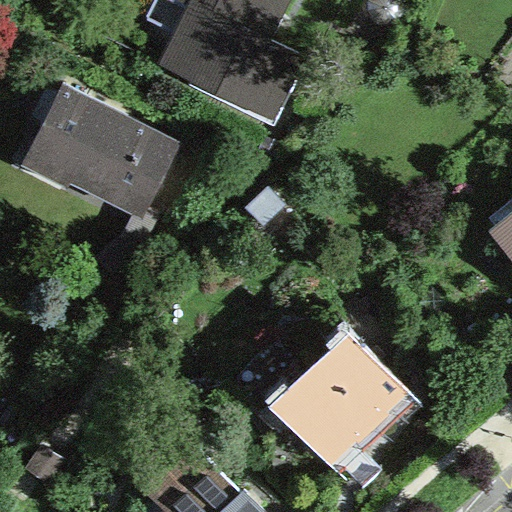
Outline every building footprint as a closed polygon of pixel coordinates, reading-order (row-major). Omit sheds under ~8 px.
[(165,59),(268,110),(299,50),(264,33),(280,0),(192,0),(194,1),(178,33),(165,59)] [(65,180),(70,169),(136,203),(126,224),(95,252),(111,269),(144,239),(159,208),(139,198),(155,165),(161,168),(177,137),(63,80),(28,151),(24,159),(65,180)] [(511,209),(493,225),(511,247),(511,209)] [(275,396),(328,451),(348,431),(353,427),(356,431),(383,405),(379,401),(402,379),(349,325),(275,396)] [(176,511),(268,511),(244,486),(242,488),(187,431),(184,434),(187,437),(144,478),(176,511)]
